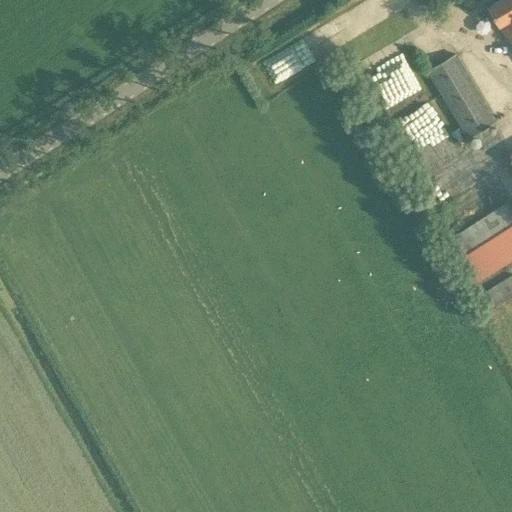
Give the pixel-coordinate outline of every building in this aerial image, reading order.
[(511,0),(496,0),(488,5),(511,44),(511,0)] [(275,85),(301,65),(287,46),(261,66),(275,85)] [(496,121),(456,53),(426,71),(466,139),(496,121)] [(404,117),(427,100),(408,74),(385,91),(404,117)] [(462,256),(511,223),(511,212),(506,202),(450,237),(462,256)] [(511,274),(485,291),(495,306),(511,295),(511,274)]
